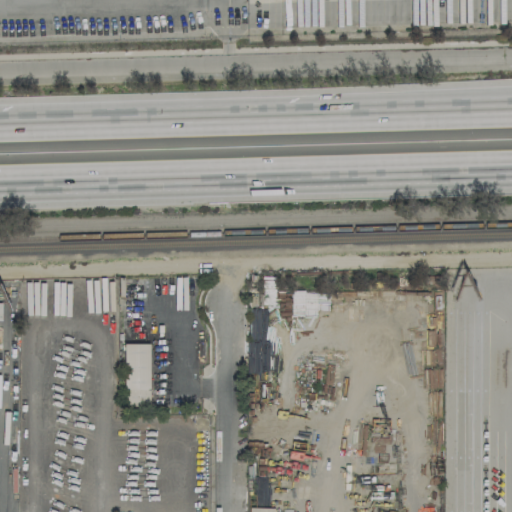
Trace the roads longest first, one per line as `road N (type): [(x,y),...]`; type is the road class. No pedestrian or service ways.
road 1 (motorway): [(0,177),(511,161)]
road 2 (motorway): [(511,114),(0,124)]
road 3 (motorway): [(511,88),(232,117)]
road 4 (residential): [(229,310),(226,511)]
